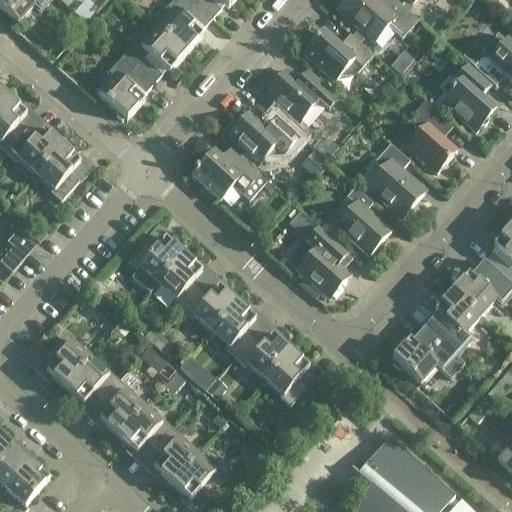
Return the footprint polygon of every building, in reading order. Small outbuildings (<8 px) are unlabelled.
[(51,0),(0,0),(0,10),(18,27),(18,26),(22,30),(24,28),(20,24),(34,9),(39,14),(51,0)] [(117,0),(112,6),(121,14),(128,7),(125,4),(129,0),(117,0)] [(155,27),(153,29),(186,58),(202,39),(199,37),(212,23),(187,0),(176,0),(167,10),(173,15),(159,30),(155,27)] [(187,0),(212,23),(225,8),(228,11),(237,0),(187,0)] [(402,41),(418,23),(391,0),(377,0),(375,3),(371,0),(352,0),(339,15),(373,45),(388,29),(402,41)] [(85,28),(96,16),(89,10),(78,22),(85,28)] [(441,35),(446,29),(439,22),(433,28),(441,35)] [(136,45),(122,60),(153,88),(166,74),(169,77),(186,58),(153,29),(151,31),(155,34),(142,50),(136,45)] [(355,79),(373,58),(352,39),(341,51),(322,35),(302,56),(335,85),(339,80),(355,79)] [(511,85),(511,50),(506,45),(489,64),(481,57),(471,68),(495,89),(504,79),(511,85)] [(141,102),(153,88),(122,60),(109,76),(114,80),(100,96),(96,92),(94,94),(98,98),(98,99),(117,116),(115,118),(122,124),(124,122),(126,124),(144,105),(141,102)] [(487,123),(495,114),(480,100),(491,89),(468,68),(456,81),(461,85),(442,107),(475,137),(481,130),(484,130),(487,126),(487,123)] [(329,113),(339,101),(318,83),(309,93),(287,74),(265,97),(298,127),(319,104),(329,113)] [(26,118),(8,101),(0,109),(0,151),(6,157),(25,136),(16,129),(26,118)] [(436,177),(457,154),(437,136),(447,124),(424,104),(413,116),(416,119),(411,126),(420,135),(407,150),(436,177)] [(282,161),(300,141),(278,121),(266,134),(247,117),(228,138),(260,167),(265,161),(282,161)] [(33,144),(25,136),(6,157),(16,165),(18,162),(34,176),(30,180),(32,182),(61,149),(43,133),(33,144)] [(381,152),(383,155),(374,165),(382,173),(368,189),(403,220),(424,197),(400,175),(409,165),(390,147),(389,148),(387,146),(381,152)] [(80,166),(61,149),(32,182),(34,184),(37,180),(52,193),(50,196),(61,205),(79,185),(70,177),(80,166)] [(242,198),(259,179),(235,157),(226,168),(213,156),(192,179),(220,204),(233,190),(242,198)] [(369,258),(389,235),(389,234),(388,236),(365,215),(373,206),(355,190),(346,200),(355,208),(336,229),(337,230),(338,229),(369,256),(368,257),(369,258)] [(496,251),(484,264),(511,289),(511,229),(511,228),(493,249),(496,251)] [(329,303),(350,279),(327,259),(337,248),(318,232),(308,243),(317,251),(296,274),(329,303)] [(35,249),(17,233),(7,245),(25,261),(35,249)] [(33,239),(38,245),(44,238),(38,233),(33,239)] [(152,289),(154,291),(183,258),(164,242),(154,253),(146,245),(127,265),(138,274),(140,272),(155,285),(152,289)] [(201,275),(183,258),(154,291),(156,293),(159,289),(175,303),(172,305),(182,314),(200,293),(192,286),(201,275)] [(11,275),(18,268),(12,262),(5,270),(11,275)] [(468,277),(452,295),(484,324),(485,323),(481,319),(495,304),(500,309),(511,295),(511,289),(484,264),(471,280),(468,277)] [(208,301),(200,293),(182,314),(191,322),(193,319),(209,333),(205,337),(207,339),(237,306),(218,290),(208,301)] [(437,317),(425,331),(456,358),(469,343),(464,339),(478,323),(482,327),(484,324),(452,295),(434,314),(437,317)] [(90,304),(83,298),(76,307),(82,313),(90,304)] [(255,323),(237,306),(207,339),(209,341),(213,337),(228,351),(226,353),(235,362),(253,342),(245,334),(255,323)] [(125,323),(137,333),(144,326),(132,315),(125,323)] [(456,358),(425,331),(412,345),(409,343),(391,362),(394,364),(392,366),(398,372),(400,370),(420,387),(421,387),(425,390),(426,388),(422,385),(436,369),(451,382),(465,367),(456,358)] [(45,374),(64,391),(94,359),(92,357),(88,361),(73,347),(75,345),(65,335),(46,355),(55,363),(45,374)] [(122,341),(115,335),(107,343),(114,350),(122,341)] [(262,349),(253,342),(235,362),(245,370),(247,368),(263,381),(259,385),(261,387),(290,355),(272,338),(262,349)] [(309,371),(290,355),(261,387),(263,389),(266,385),(282,398),(279,401),(290,411),(308,390),(299,382),(309,371)] [(94,359),(64,391),(83,408),(93,397),(101,404),(119,384),(110,376),(107,378),(92,364),(95,360),(94,359)] [(487,387),(495,378),(488,371),(480,380),(487,387)] [(183,383),(176,376),(167,385),(175,392),(183,383)] [(511,387),(511,380),(507,376),(501,382),(510,390),(511,387)] [(196,387),(205,395),(211,389),(202,380),(196,387)] [(510,390),(501,382),(496,388),(505,396),(510,390)] [(119,384),(101,404),(109,411),(99,422),(118,439),(147,407),(145,405),(141,409),(126,395),(128,392),(119,384)] [(206,395),(215,404),(221,396),(212,388),(206,395)] [(147,407),(118,439),(136,456),(146,445),(155,452),(173,432),(163,423),(161,426),(145,412),(149,408),(147,407)] [(472,414),(481,422),(486,416),(478,408),(472,414)] [(472,414),(467,420),(476,428),(481,422),(472,414)] [(228,423),(221,416),(212,425),(220,432),(228,423)] [(173,432),(155,452),(163,460),(153,471),(171,487),(201,455),(198,453),(195,457),(179,443),(182,440),(173,432)] [(0,438),(0,467),(14,451),(0,438)] [(444,511),(455,499),(389,441),(364,469),(358,464),(351,471),(357,478),(369,490),(365,496),(361,503),(357,511),(444,511)] [(511,449),(510,448),(495,464),(511,479),(511,449)] [(14,451),(0,467),(0,486),(7,493),(31,467),(14,451)] [(201,455),(171,487),(190,504),(200,493),(209,501),(227,481),(216,471),(214,474),(199,460),(202,456),(201,455)] [(31,467),(7,493),(25,509),(49,482),(31,467)]
